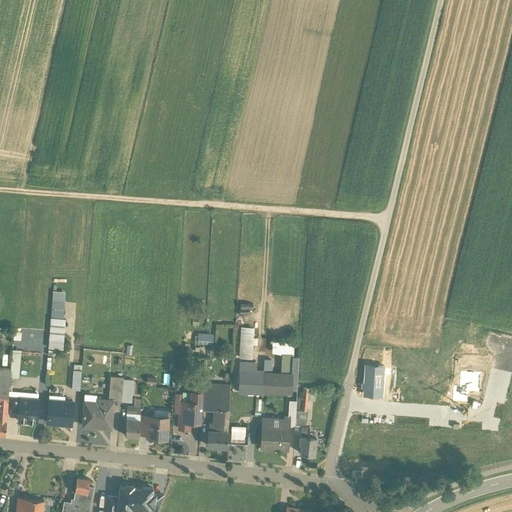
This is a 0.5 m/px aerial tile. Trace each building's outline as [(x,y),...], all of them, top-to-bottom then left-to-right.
[(63,289),(52,288),(52,298),(63,299),(63,289)] [(52,298),(51,310),(50,315),(62,316),(63,299),(52,298)] [(62,316),(50,315),(49,336),(63,337),(64,316),(62,316)] [(213,340),(213,329),(198,329),(197,340),(213,340)] [(257,335),(240,334),(239,354),(247,354),(247,348),(251,349),(251,342),(256,342),(257,335)] [(292,339),(272,339),(271,346),(274,348),(282,348),(282,351),(292,351),(292,339)] [(12,346),(10,367),(9,373),(18,374),(20,346),(12,346)] [(292,351),(282,351),(281,371),(291,371),(297,372),(298,353),(292,353),(292,351)] [(270,356),(263,356),(263,367),(263,368),(263,370),(270,370),(271,357),(270,356)] [(364,391),(384,393),(384,383),(386,364),(386,362),(366,360),(364,391)] [(10,367),(0,365),(0,383),(8,384),(9,373),(10,367)] [(73,366),(71,386),(79,387),(81,367),(73,366)] [(255,367),(239,366),(237,387),(262,388),(263,370),(263,368),(263,367),(255,367)] [(460,383),(460,390),(468,390),(479,391),(480,369),(461,368),(460,383)] [(394,394),(416,395),(417,370),(396,369),(394,394)] [(270,370),(263,370),(262,384),(290,386),(291,371),(281,371),(270,370)] [(123,373),(110,372),(108,396),(112,397),(121,397),(123,375),(123,373)] [(132,375),(123,375),(121,397),(131,398),(132,375)] [(229,382),(202,381),(202,389),(201,406),(214,406),(219,407),(219,406),(227,407),(229,382)] [(460,383),(454,382),(453,397),(468,398),(468,390),(460,390),(460,383)] [(8,384),(0,383),(0,403),(7,404),(7,403),(8,393),(8,384)] [(192,389),(192,398),(180,398),(179,408),(178,425),(188,425),(189,418),(201,419),(201,406),(202,389),(192,389)] [(20,394),(8,393),(7,403),(7,404),(7,406),(19,407),(20,394)] [(37,395),(20,394),(19,407),(18,417),(36,418),(37,395)] [(108,396),(97,395),(97,400),(84,399),(83,410),(83,409),(82,413),(83,413),(83,419),(101,421),(101,424),(110,424),(112,397),(108,396)] [(72,398),(48,396),(47,416),(62,417),(62,421),(71,421),(72,398)] [(131,402),(126,402),(126,410),(134,410),(134,402),(131,402)] [(219,407),(214,406),(214,411),(216,412),(215,421),(209,420),(208,427),(207,441),(226,443),(228,407),(227,407),(219,406),(219,407)] [(305,408),(295,407),(294,418),(294,422),(300,423),(301,422),(304,422),(305,408)] [(134,410),(126,410),(124,432),(138,433),(140,411),(134,410)] [(150,413),(142,412),(141,430),(149,431),(150,413)] [(167,414),(150,413),(149,431),(148,434),(166,435),(167,414)] [(230,440),(245,441),(246,422),(231,421),(230,440)] [(288,423),(261,422),(260,444),(286,446),(288,423)] [(315,434),(307,433),(309,423),(304,422),(301,422),(300,423),(299,432),(298,440),(300,440),(299,449),(313,451),(315,434)] [(82,473),(79,473),(78,474),(76,473),(72,500),(73,501),(71,511),(88,511),(93,483),(88,482),(89,475),(83,474),(82,473)] [(131,504),(149,506),(150,502),(153,502),(154,491),(151,491),(152,484),(141,483),(141,485),(133,484),(133,482),(125,481),(125,483),(119,482),(118,494),(117,508),(130,509),(131,504)] [(164,492),(154,491),(153,502),(159,503),(164,492)] [(116,511),(117,508),(118,494),(105,492),(103,511),(116,511)] [(40,511),(43,496),(19,493),(16,511),(40,511)] [(72,500),(63,499),(60,511),(71,511),(73,501),(72,500)] [(310,511),(311,508),(287,503),(285,510),(285,511),(310,511)]
